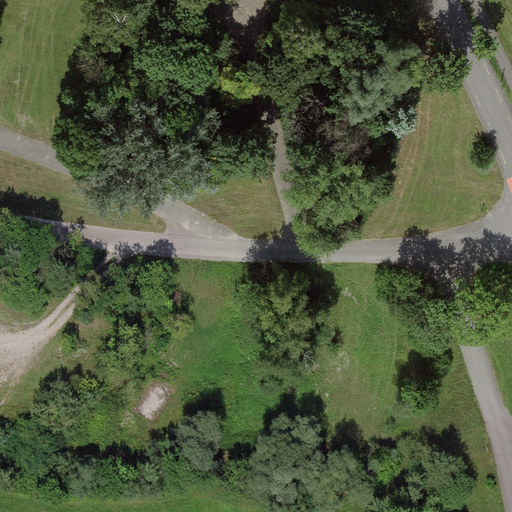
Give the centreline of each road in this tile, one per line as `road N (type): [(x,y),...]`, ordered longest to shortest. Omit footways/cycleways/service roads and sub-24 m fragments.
road 1 (track): [(0,222),(234,252),(443,247),(504,434)]
road 2 (track): [(213,0),(263,71),(304,254)]
road 3 (track): [(234,252),(126,187),(0,144)]
road 4 (unclassified): [(511,156),(440,0)]
road 5 (track): [(104,241),(72,314),(33,336),(0,326)]
